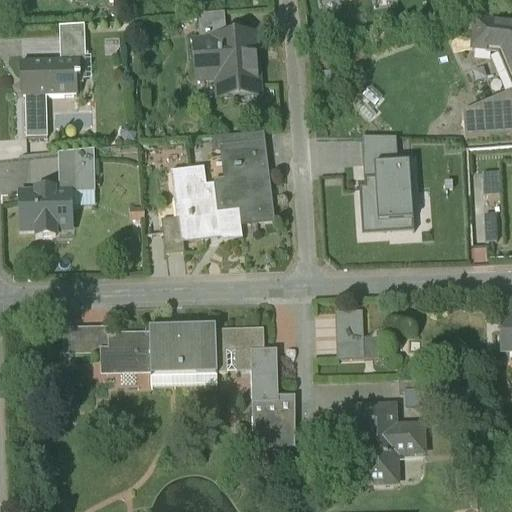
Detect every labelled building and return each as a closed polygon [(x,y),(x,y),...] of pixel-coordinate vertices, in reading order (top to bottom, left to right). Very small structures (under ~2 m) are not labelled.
[(224,18),(196,20),(198,42),(226,40),(224,18)] [(511,30),(477,27),(475,53),(492,55),(492,51),(501,52),(502,55),(511,77),(511,30)] [(84,28),(59,30),(60,65),(80,64),(80,60),(85,60),(84,28)] [(226,40),(227,44),(233,44),(233,50),(239,50),(239,46),(254,45),(255,60),(257,60),(255,38),(226,40)] [(254,45),(239,46),(239,50),(233,50),(233,44),(227,44),(226,40),(198,42),(199,47),(193,47),(194,67),(201,66),(202,80),(199,80),(199,85),(200,90),(204,89),(204,84),(217,84),(218,100),(240,99),(239,94),(259,93),(257,60),(255,60),(254,45)] [(60,65),(20,66),(21,101),(25,100),(26,142),(47,141),(46,100),(77,99),(77,83),(80,82),(80,64),(60,65)] [(511,106),(505,110),(493,105),(475,113),(477,141),(511,138),(511,106)] [(477,141),(475,113),(463,115),(465,142),(477,141)] [(261,137),(213,142),(215,155),(226,154),(225,152),(262,148),(261,137)] [(374,171),(374,170),(398,168),(396,142),(361,141),(363,172),(374,171)] [(262,148),(225,152),(226,154),(229,187),(214,189),(217,217),(239,214),(241,228),(272,224),(263,148),(262,148)] [(71,197),(95,196),(94,153),(58,157),(59,195),(71,195),(71,197)] [(398,168),(374,170),(374,171),(375,182),(378,228),(389,227),(413,225),(410,168),(398,168)] [(364,183),(375,182),(374,171),(363,172),(364,183)] [(204,172),(173,176),(179,223),(182,245),(183,245),(220,240),(220,243),(242,240),(241,228),(239,214),(217,217),(214,189),(206,190),(204,172)] [(378,228),(375,182),(364,183),(364,192),(359,192),(360,210),(366,210),(367,228),(378,228)] [(56,233),(71,233),(71,197),(71,195),(59,195),(54,195),(54,193),(36,194),(36,196),(21,196),(21,234),(37,234),(37,240),(56,239),(56,233)] [(367,228),(366,210),(360,210),(362,240),(412,237),(412,234),(390,235),(389,227),(378,228),(367,228)] [(143,213),(132,213),(132,224),(144,223),(143,213)] [(179,223),(162,225),(166,259),(184,257),(183,245),(182,245),(179,223)] [(414,236),(413,225),(389,227),(390,235),(412,234),(412,237),(414,236)] [(363,315),(336,316),(338,365),(366,363),(363,315)] [(511,354),(511,319),(500,320),(501,355),(511,354)] [(110,331),(63,332),(64,359),(109,358),(110,358),(110,339),(110,331)] [(197,336),(197,375),(196,379),(197,387),(198,387),(198,378),(251,376),(252,408),(253,438),(242,439),(243,455),(295,452),(295,400),(278,401),(277,355),(264,355),(263,334),(197,336)] [(197,375),(197,336),(194,336),(191,335),(188,336),(186,337),(110,339),(110,358),(109,358),(109,370),(152,369),(152,376),(197,375)] [(429,383),(400,384),(400,398),(405,398),(405,412),(430,411),(429,383)] [(396,430),(396,410),(350,411),(351,443),(364,443),(365,456),(361,456),(362,487),(397,486),(396,452),(422,451),(422,457),(424,457),(424,429),(396,430)]
